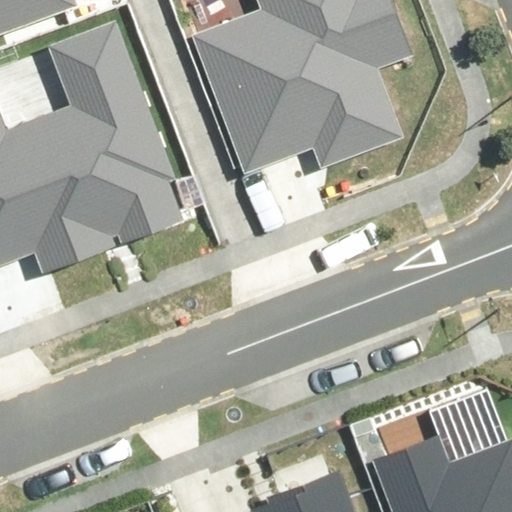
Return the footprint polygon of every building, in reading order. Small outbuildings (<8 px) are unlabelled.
[(0,0),(0,22),(64,0),(0,0)] [(238,0),(190,17),(241,165),(323,137),(328,151),(407,124),(383,53),(417,42),(402,0),(238,0)] [(49,253),(179,208),(166,170),(176,166),(122,14),(65,33),(86,93),(11,119),(0,88),(0,243),(41,229),(49,253)] [(511,511),(511,418),(510,413),(446,436),(437,412),(368,438),(396,511),(511,511)] [(252,511),(370,511),(349,452),(262,484),(270,506),(252,511)]
